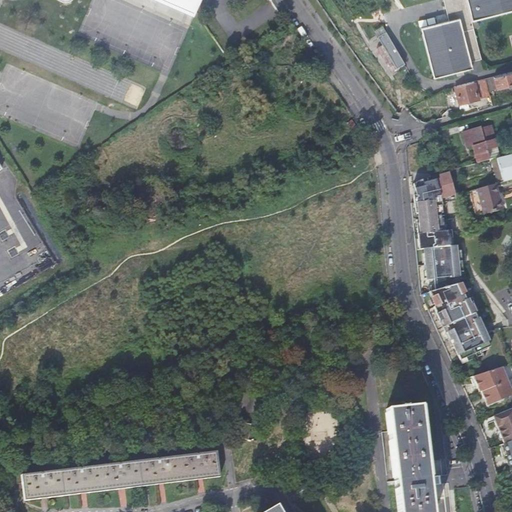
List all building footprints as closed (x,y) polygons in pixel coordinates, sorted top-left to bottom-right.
[(168,0),(195,11),(200,0),(168,0)] [(511,0),(442,0),(447,21),(419,28),(432,79),(471,69),(469,63),(480,60),(470,23),(511,12),(511,0)] [(390,79),(408,69),(383,25),(374,31),(376,35),(369,39),(390,79)] [(511,84),(511,72),(494,77),(497,88),(507,85),(511,84)] [(489,95),(485,80),(474,82),(478,98),(489,95)] [(478,98),(474,82),(455,87),(459,104),(468,102),(478,99),(478,98)] [(472,142),(473,146),(495,139),(491,125),(486,127),(480,128),(480,127),(462,132),(465,144),(472,142)] [(478,163),(489,160),(490,160),(487,150),(497,147),(495,139),(473,146),(478,163)] [(487,150),(490,160),(501,157),(497,147),(487,150)] [(511,154),(507,156),(501,157),(490,160),(489,160),(495,182),(503,180),(504,182),(511,179),(511,154)] [(411,203),(420,291),(426,289),(458,281),(458,280),(465,279),(465,271),(463,271),(462,266),(462,261),(464,261),(463,254),(461,254),(461,251),(455,251),(455,245),(451,246),(450,238),(452,238),(452,232),(451,222),(454,221),(453,218),(443,220),(443,218),(442,219),(441,213),(442,213),(442,206),(444,206),(444,202),(447,202),(452,201),(444,172),(438,173),(439,178),(435,179),(435,178),(429,178),(423,179),(418,181),(413,184),(413,185),(412,186),(413,193),(414,203),(411,203)] [(499,197),(496,184),(470,191),(477,217),(503,210),(499,197)] [(420,295),(421,296),(432,293),(440,289),(459,285),(459,284),(458,281),(426,289),(420,291),(420,295)] [(432,293),(421,296),(425,304),(452,364),(465,358),(467,362),(474,358),(475,361),(485,357),(482,352),(488,349),(487,348),(490,347),(486,338),(496,333),(495,330),(492,331),(489,326),(483,329),(481,326),(478,327),(466,300),(469,299),(468,296),(474,292),(471,286),(465,289),(463,285),(460,287),(459,285),(440,289),(432,293)] [(511,395),(511,391),(501,368),(472,378),(479,393),(481,392),(484,399),(487,407),(511,395)] [(390,395),(422,394),(422,378),(390,379),(390,395)] [(431,511),(430,498),(449,496),(447,478),(445,460),(426,462),(419,406),(406,407),(405,405),(399,406),(400,408),(386,410),(398,511),(431,511)] [(511,409),(497,415),(493,417),(495,422),(497,426),(497,427),(498,427),(499,431),(503,439),(504,444),(511,440),(511,409)] [(247,440),(250,424),(242,423),(239,438),(247,440)] [(200,479),(219,477),(216,451),(20,475),(23,501),(39,499),(68,495),(103,491),(137,486),(168,483),(200,479)]
